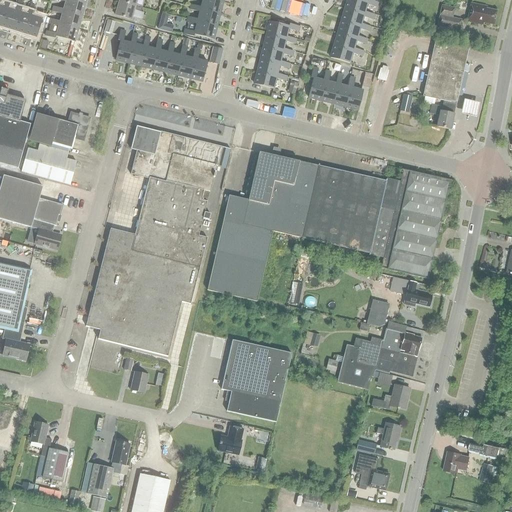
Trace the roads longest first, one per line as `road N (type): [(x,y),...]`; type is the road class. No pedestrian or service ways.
road 1 (tertiary): [(406,511),(485,175)]
road 2 (residential): [(48,393),(131,88)]
road 3 (unclassified): [(485,175),(289,124)]
road 4 (tertiary): [(485,175),(511,32)]
road 5 (residential): [(170,420),(48,393)]
